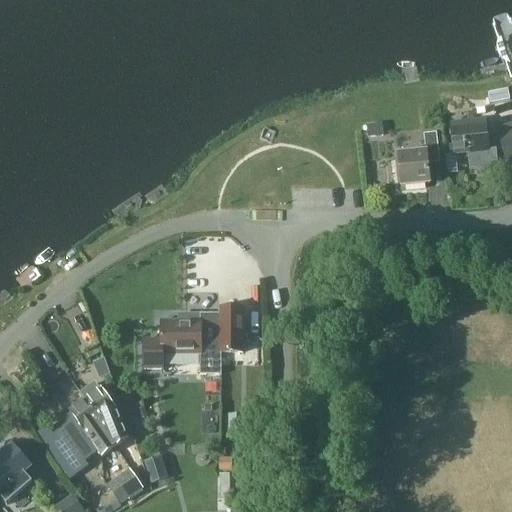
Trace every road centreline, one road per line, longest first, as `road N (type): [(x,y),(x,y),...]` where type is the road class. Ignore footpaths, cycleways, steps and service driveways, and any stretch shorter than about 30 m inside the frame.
road 1 (unclassified): [(0,345),(66,284),(147,234),(217,220),(278,220)]
road 2 (unclassified): [(281,511),(278,220)]
road 3 (unclassified): [(278,220),(511,217)]
